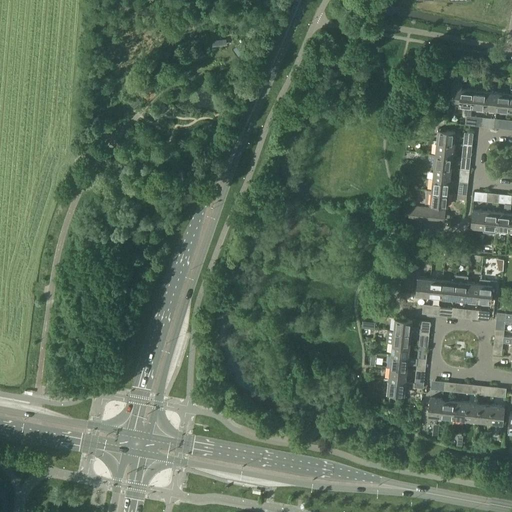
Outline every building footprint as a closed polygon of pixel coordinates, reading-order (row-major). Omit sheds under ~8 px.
[(473,89),(462,88),(462,83),(456,82),(454,100),(460,101),(459,105),(467,106),(465,123),(470,124),(471,116),(472,106),(474,89),(475,89),(475,85),(473,85),(473,89)] [(498,87),(497,91),(486,90),(484,107),(497,109),(499,91),(500,92),(500,88),(498,87)] [(472,106),(484,107),(486,90),(475,89),(474,89),(472,106)] [(499,91),(497,109),(509,110),(511,93),(500,92),(499,91)] [(438,128),(437,140),(437,141),(454,143),(456,130),(438,128)] [(437,141),(436,153),(453,155),(454,143),(437,141),(437,140),(433,139),(433,141),(437,141)] [(430,152),(428,165),(434,166),(452,167),(453,155),(436,153),(430,152)] [(452,167),(434,166),(433,178),(450,180),(452,167)] [(431,190),(449,192),(450,187),(453,187),(453,180),(450,180),(433,178),(432,189),(431,190)] [(425,202),(430,203),(447,205),(449,192),(431,190),(427,190),(425,202)] [(471,226),(483,227),(484,227),(485,210),(473,208),(471,226)] [(484,231),(495,232),(496,228),(498,211),(485,210),(484,227),(483,227),(482,231),(484,231)] [(498,211),(496,228),(507,229),(508,230),(510,212),(498,211)] [(432,274),(430,274),(429,277),(430,278),(428,295),(440,296),(442,279),(431,278),(432,274)] [(456,274),(456,276),(455,276),(455,280),(453,298),(466,299),(468,282),(468,276),(456,274)] [(418,276),(416,294),(425,295),(428,295),(430,278),(429,277),(425,277),(418,276)] [(495,297),(497,280),(491,280),(481,279),(479,278),(479,280),(479,283),(480,283),(478,300),(491,302),(492,297),(495,297)] [(455,280),(449,280),(442,279),(440,296),(453,298),(455,280)] [(479,283),(468,282),(466,299),(478,300),(480,283),(479,283)] [(395,317),(394,330),(411,332),(420,333),(429,334),(429,329),(411,327),(412,319),(395,317)] [(386,341),(392,342),(410,344),(411,332),(394,330),(390,329),(390,330),(388,330),(386,341)] [(392,342),(391,354),(408,356),(410,344),(392,342)] [(417,361),(417,357),(408,356),(391,354),(387,353),(387,355),(391,355),(390,367),(407,369),(407,363),(416,364),(417,361)] [(388,379),(405,381),(407,369),(390,367),(388,378),(388,379)] [(387,392),(404,394),(404,390),(408,391),(409,386),(423,387),(423,383),(414,382),(405,381),(388,379),(388,378),(384,378),(384,380),(388,380),(387,392)] [(428,415),(440,416),(439,420),(441,420),(441,416),(442,399),(430,397),(428,415)] [(441,416),(453,417),(454,400),(442,399),(441,416)] [(466,423),(466,419),(465,419),(467,401),(454,400),(453,417),(464,418),(464,422),(466,423)] [(465,419),(466,419),(478,420),(479,403),(467,401),(465,419)] [(490,425),(491,421),(490,421),(492,404),(479,403),(478,420),(489,421),(488,425),(490,425)] [(502,423),(504,405),(492,404),(490,421),(491,421),(502,423)]
